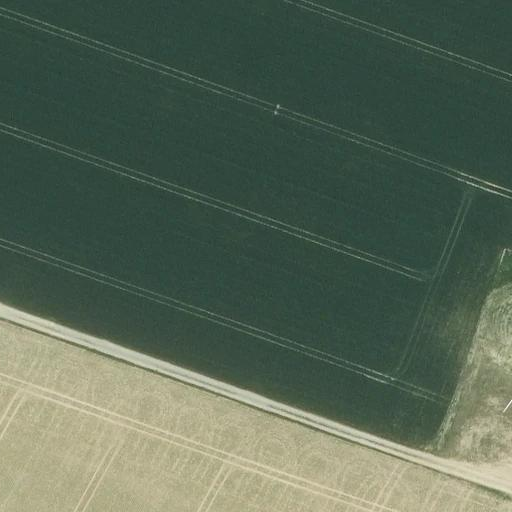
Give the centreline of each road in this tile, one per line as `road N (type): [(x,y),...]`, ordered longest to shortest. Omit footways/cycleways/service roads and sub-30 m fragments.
road 1 (track): [(511,489),(0,311)]
road 2 (track): [(469,477),(511,357)]
